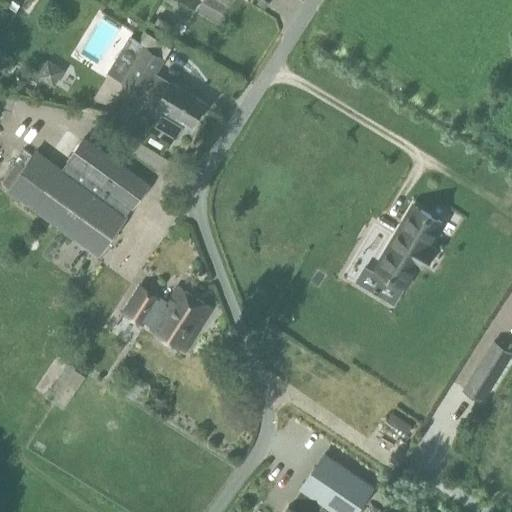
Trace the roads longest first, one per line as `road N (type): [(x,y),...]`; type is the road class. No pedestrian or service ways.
road 1 (unclassified): [(210,511),(260,445),(269,415),(193,188)]
road 2 (unclassified): [(193,188),(314,0)]
road 3 (unclassified): [(193,188),(0,88)]
